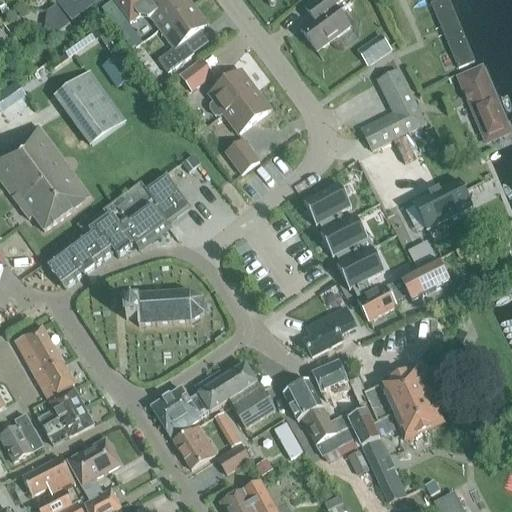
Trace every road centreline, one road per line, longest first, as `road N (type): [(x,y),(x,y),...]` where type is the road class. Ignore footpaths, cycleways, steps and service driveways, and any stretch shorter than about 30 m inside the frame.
road 1 (residential): [(205,263),(292,196),(316,168),(321,136),(219,0)]
road 2 (residential): [(59,307),(84,283),(146,256),(168,250),(205,263)]
road 3 (residential): [(250,334),(313,369),(350,358),(403,363)]
road 4 (residential): [(131,403),(159,395),(250,334)]
road 5 (unknown): [(250,334),(347,246)]
road 6 (residential): [(202,511),(131,403)]
road 7 (residential): [(131,403),(59,307)]
